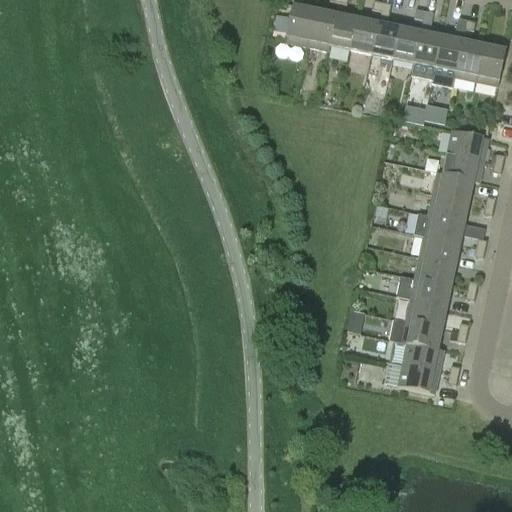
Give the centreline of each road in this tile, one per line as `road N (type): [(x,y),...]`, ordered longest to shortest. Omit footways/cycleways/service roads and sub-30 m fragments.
road 1 (tertiary): [(256,511),(254,379),(235,259),(171,95),(148,0)]
road 2 (residential): [(511,417),(490,413),(479,387),(511,232)]
